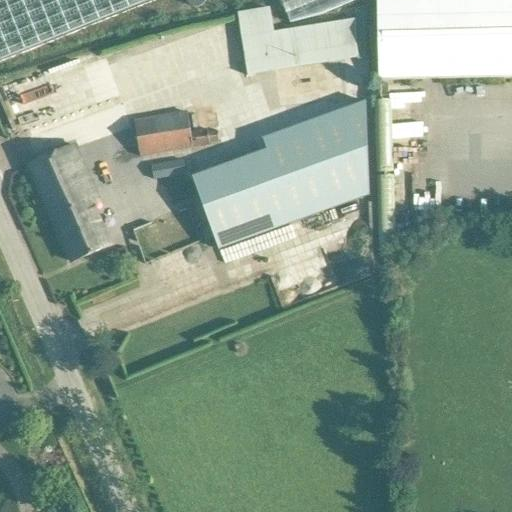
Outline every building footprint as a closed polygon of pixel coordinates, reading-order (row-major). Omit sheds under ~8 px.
[(0,0),(0,60),(149,0),(281,0),(290,23),(358,0),(0,0)] [(511,0),(377,0),(379,81),(409,80),(511,77),(511,0)] [(255,79),(371,63),(366,24),(283,35),(279,12),(246,17),(255,79)] [(366,102),(263,139),(292,225),(370,197),(366,102)] [(401,150),(433,149),(431,105),(385,107),(389,232),(403,232),(401,150)] [(188,114),(137,123),(143,155),(210,143),(210,142),(220,141),(218,133),(209,135),(208,131),(191,134),(188,114)] [(74,146),(30,165),(72,262),(110,246),(92,205),(98,202),(74,146)] [(184,161),(152,166),(154,180),(186,175),(184,161)] [(140,237),(155,270),(207,248),(193,215),(140,237)] [(199,254),(184,262),(190,274),(206,266),(199,254)]
